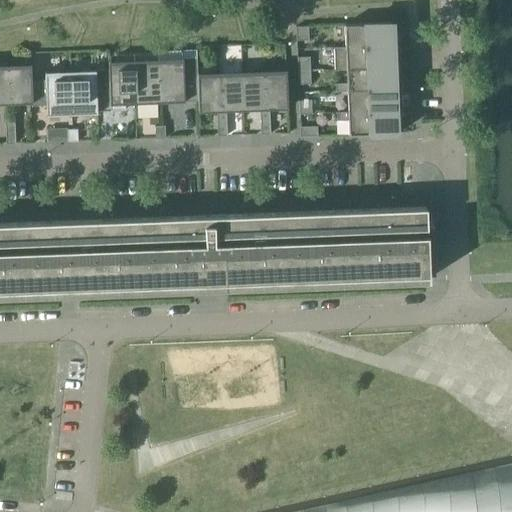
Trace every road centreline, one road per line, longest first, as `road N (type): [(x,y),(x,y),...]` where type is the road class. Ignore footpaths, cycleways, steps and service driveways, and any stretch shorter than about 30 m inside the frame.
road 1 (residential): [(454,150),(0,168)]
road 2 (unclassified): [(463,311),(102,328)]
road 3 (residential): [(102,328),(86,511)]
road 4 (residential): [(454,150),(463,311)]
road 5 (residential): [(447,0),(454,150)]
